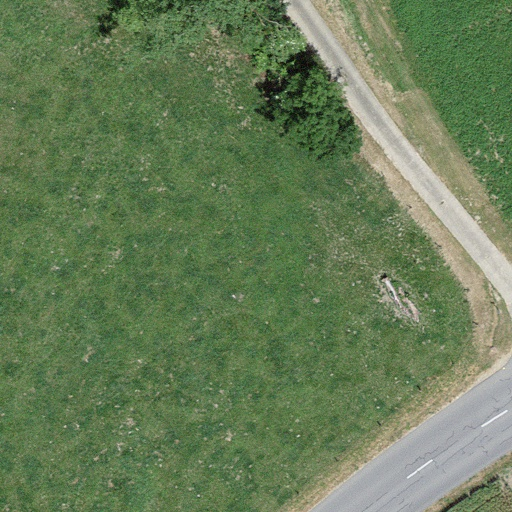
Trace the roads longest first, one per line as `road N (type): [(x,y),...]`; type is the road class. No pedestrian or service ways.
road 1 (track): [(302,0),(511,293)]
road 2 (tertiary): [(511,418),(380,511)]
